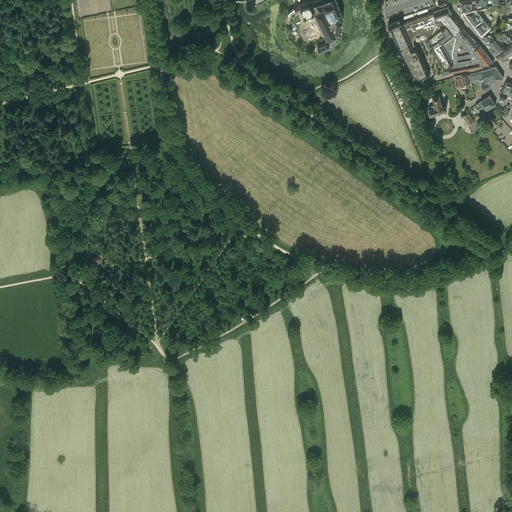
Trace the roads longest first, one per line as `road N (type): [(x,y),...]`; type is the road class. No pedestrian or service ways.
road 1 (residential): [(498,62),(415,82),(381,14)]
road 2 (track): [(82,83),(216,51)]
